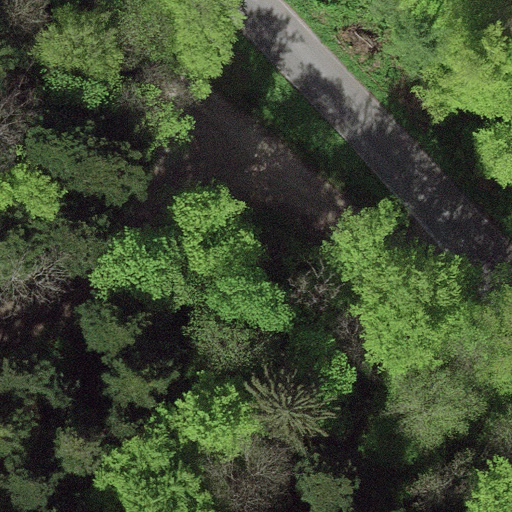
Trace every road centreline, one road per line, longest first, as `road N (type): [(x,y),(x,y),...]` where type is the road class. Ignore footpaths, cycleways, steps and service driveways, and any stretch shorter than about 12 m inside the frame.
road 1 (track): [(0,302),(43,307),(111,266),(168,172),(178,111),(167,23),(139,0)]
road 2 (track): [(178,111),(334,225),(421,260),(491,244)]
